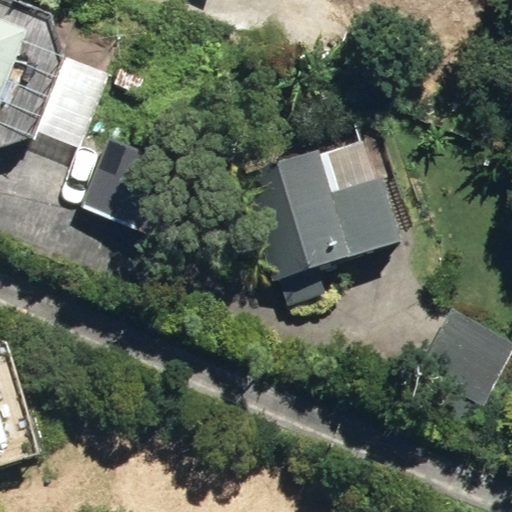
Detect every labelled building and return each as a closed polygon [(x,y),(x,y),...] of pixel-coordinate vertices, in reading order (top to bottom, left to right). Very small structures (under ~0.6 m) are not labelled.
[(0,131),(38,41),(0,24),(0,131)] [(120,70),(75,50),(43,126),(88,145),(120,70)] [(116,92),(141,102),(148,86),(123,76),(116,92)] [(85,212),(156,243),(186,175),(115,144),(85,212)] [(344,200),(333,162),(248,190),(282,295),(291,293),(300,321),(338,308),(329,281),(414,253),(392,186),(344,200)] [(418,373),(481,408),(511,352),(511,341),(453,309),(418,373)]
